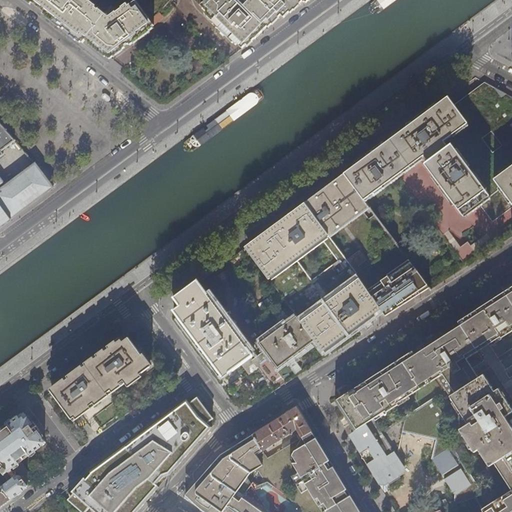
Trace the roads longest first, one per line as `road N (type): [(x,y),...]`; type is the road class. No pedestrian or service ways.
road 1 (residential): [(141,299),(467,54)]
road 2 (residential): [(511,245),(298,387)]
road 3 (residential): [(9,511),(196,374)]
road 4 (residential): [(164,122),(330,0)]
road 5 (residential): [(0,244),(164,122)]
road 6 (residential): [(164,122),(8,0)]
road 7 (residential): [(141,299),(0,402)]
road 8 (residential): [(371,511),(298,387)]
